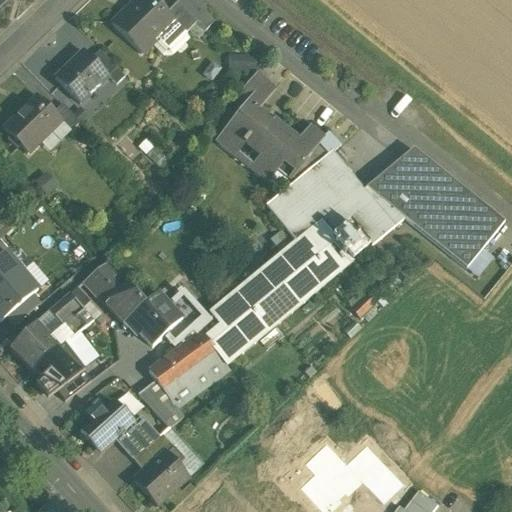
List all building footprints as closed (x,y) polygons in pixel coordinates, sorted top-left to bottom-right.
[(0,0),(0,9),(9,0),(0,0)] [(149,0),(146,0),(130,18),(125,13),(111,27),(140,57),(154,43),(151,40),(169,22),(165,17),(166,16),(149,0)] [(216,22),(193,0),(181,0),(177,4),(197,23),(196,25),(204,33),(216,22)] [(197,23),(177,4),(166,16),(165,17),(169,22),(185,36),(196,25),(197,23)] [(242,52),(226,67),(242,84),(258,69),(242,52)] [(124,79),(99,53),(90,62),(108,80),(116,88),(124,79)] [(90,62),(83,54),(55,82),(80,108),(108,80),(90,62)] [(52,115),(37,99),(3,133),(27,157),(60,125),(51,116),(52,115)] [(299,142),(275,122),(272,126),(247,105),(215,145),(265,186),(276,173),(289,184),(291,181),(296,185),(325,161),(315,151),(324,139),(310,128),(299,142)] [(79,125),(61,107),(52,115),(51,116),(60,125),(70,135),(79,125)] [(329,134),(324,139),(315,151),(325,161),(332,155),(341,147),(329,134)] [(504,225),(413,151),(364,193),(394,230),(404,221),(466,271),(504,225)] [(364,193),(332,155),(325,161),(296,185),(266,210),(295,245),(320,224),(334,240),(349,228),(367,250),(368,251),(394,230),(364,193)] [(295,245),(209,316),(211,320),(219,329),(206,341),(217,357),(225,368),(241,355),(241,357),(353,263),(353,262),(334,240),(320,224),(295,245)] [(367,250),(349,228),(334,240),(353,262),(367,250)] [(279,252),(288,243),(277,233),(269,242),(279,252)] [(243,260),(249,271),(271,260),(265,248),(243,260)] [(6,256),(0,261),(0,292),(21,275),(6,256)] [(108,266),(84,286),(95,299),(118,278),(108,266)] [(0,292),(0,324),(37,293),(21,275),(0,292)] [(127,289),(126,289),(123,286),(124,285),(118,278),(95,299),(121,327),(122,327),(143,308),(127,289)] [(76,292),(70,298),(82,312),(89,306),(76,292)] [(169,310),(157,297),(127,324),(152,351),(163,341),(164,343),(166,341),(173,350),(176,347),(203,322),(204,322),(182,298),(169,310)] [(84,313),(82,312),(70,298),(44,320),(48,324),(53,319),(63,331),(72,341),(85,330),(76,320),(84,313)] [(206,325),(203,322),(176,347),(180,351),(201,336),(206,341),(219,329),(211,320),(206,325)] [(31,375),(57,350),(50,343),(35,327),(9,352),(31,375)] [(64,348),(72,341),(63,331),(50,343),(57,350),(59,353),(64,348)] [(180,351),(148,375),(164,396),(217,357),(206,341),(201,336),(180,351)] [(36,388),(47,403),(57,395),(84,375),(64,348),(59,353),(57,350),(31,375),(40,384),(36,388)] [(217,357),(164,396),(176,412),(229,373),(225,368),(217,357)] [(91,384),(84,375),(57,395),(64,405),(91,384)] [(121,414),(112,404),(101,415),(100,413),(89,422),(91,424),(79,434),(88,444),(87,445),(99,458),(115,444),(135,426),(134,425),(122,413),(121,414)] [(140,419),(134,425),(135,426),(115,444),(131,462),(159,439),(140,419)] [(162,438),(142,454),(152,466),(165,454),(168,457),(174,452),(162,438)] [(347,498),(362,484),(346,467),(326,446),(297,474),(307,484),(300,491),(320,511),(332,511),(341,504),(339,502),(345,496),(347,498)] [(366,448),(346,467),(362,484),(383,506),(403,486),(366,448)] [(152,466),(132,484),(156,510),(189,480),(168,457),(165,454),(152,466)] [(419,494),(412,503),(423,511),(436,511),(439,509),(419,494)] [(237,511),(223,497),(207,511),(237,511)] [(423,511),(412,503),(405,511),(423,511)]
